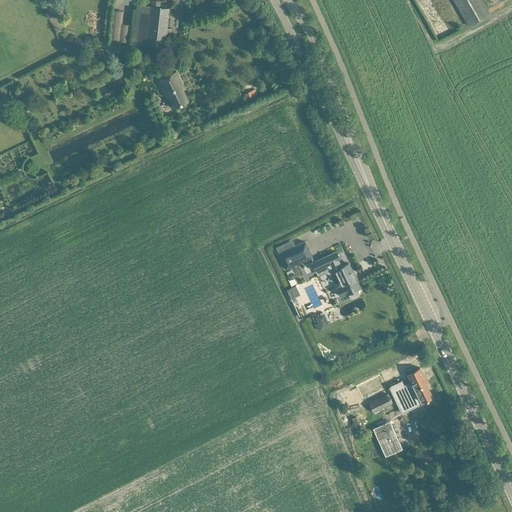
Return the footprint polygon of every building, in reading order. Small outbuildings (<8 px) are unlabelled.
[(489,14),(481,0),(453,0),(468,26),(489,14)] [(169,8),(151,6),(136,4),(132,43),(146,44),(164,46),(165,38),(166,31),(172,32),(172,28),(167,27),(169,8)] [(158,79),(162,88),(166,97),(168,96),(173,108),(188,101),(181,86),(183,85),(176,71),(158,79)] [(312,258),(305,243),(279,254),(287,270),(312,258)] [(315,271),(331,264),(342,286),(337,288),(341,297),(349,293),(351,297),(358,294),(356,290),(360,288),(349,264),(341,267),(338,260),(340,259),(337,252),(312,263),(315,271)] [(401,403),(403,408),(404,409),(410,406),(421,401),(422,402),(423,401),(432,397),(418,368),(409,372),(408,373),(413,384),(409,386),(411,389),(405,392),(400,381),(391,386),(399,404),(401,403)]
